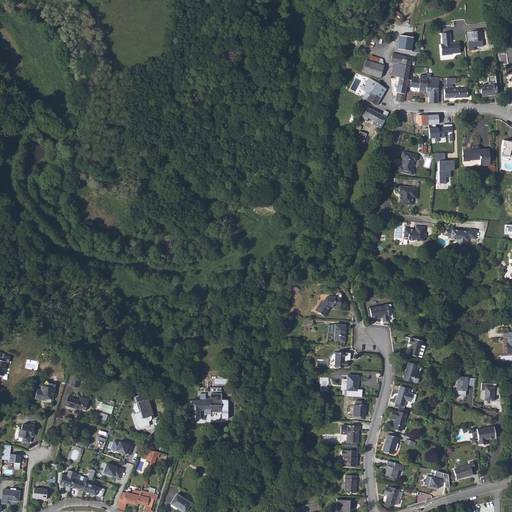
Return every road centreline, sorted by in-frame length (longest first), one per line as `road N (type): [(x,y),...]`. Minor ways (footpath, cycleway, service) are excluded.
road 1 (residential): [(511,117),(487,108),(405,108),(377,214),(425,221)]
road 2 (residential): [(373,511),(368,453),(387,363),(371,337)]
